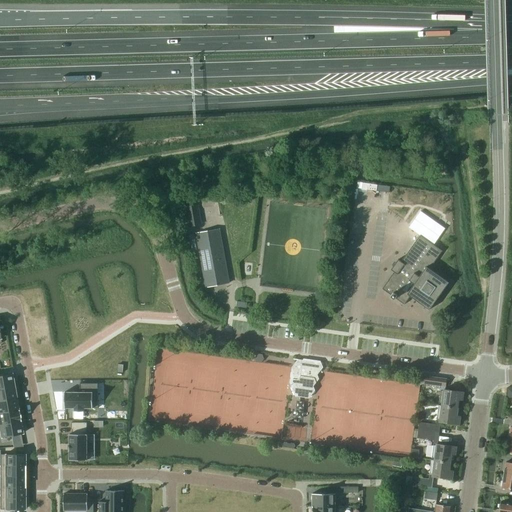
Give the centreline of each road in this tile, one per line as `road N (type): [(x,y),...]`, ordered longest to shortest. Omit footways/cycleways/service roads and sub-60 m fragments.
road 1 (residential): [(484,373),(187,325),(150,226),(122,204),(98,201),(0,225)]
road 2 (motorway): [(0,107),(511,80)]
road 3 (motorway): [(0,76),(511,62)]
road 4 (motorway): [(477,37),(316,18),(0,20)]
road 5 (motorway): [(477,37),(0,47)]
road 6 (tertiary): [(484,373),(499,199),(493,0)]
road 7 (residential): [(42,475),(19,315),(13,304),(0,303)]
road 8 (tertiary): [(467,511),(484,373)]
road 9 (residential): [(170,477),(289,494),(297,511)]
road 10 (residential): [(42,475),(170,477)]
